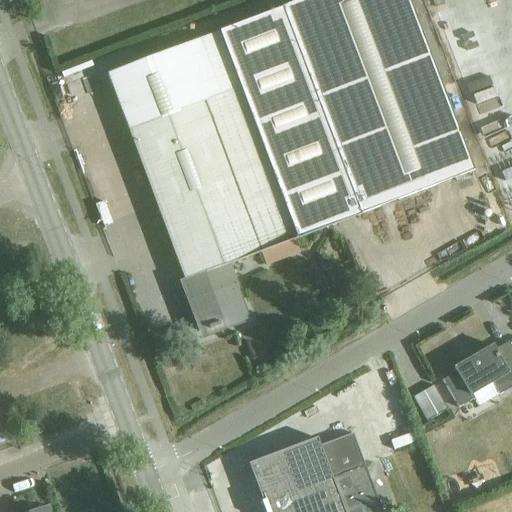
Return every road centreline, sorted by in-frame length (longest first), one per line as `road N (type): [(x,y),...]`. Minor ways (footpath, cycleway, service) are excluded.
road 1 (residential): [(143,475),(511,256)]
road 2 (tertiary): [(143,475),(0,87)]
